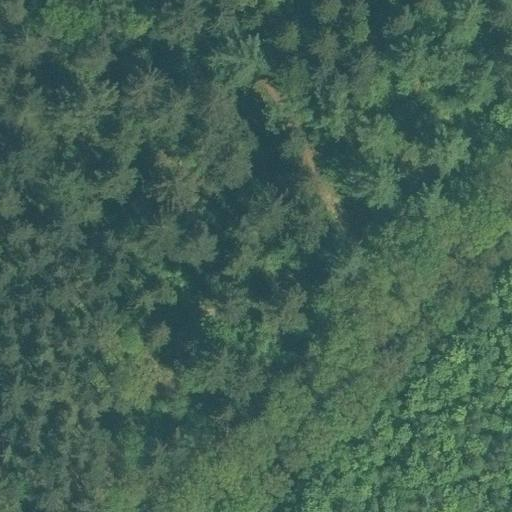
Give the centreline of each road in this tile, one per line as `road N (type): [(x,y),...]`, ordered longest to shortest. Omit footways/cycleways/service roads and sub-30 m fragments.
road 1 (track): [(386,336),(205,511)]
road 2 (track): [(511,214),(386,336)]
